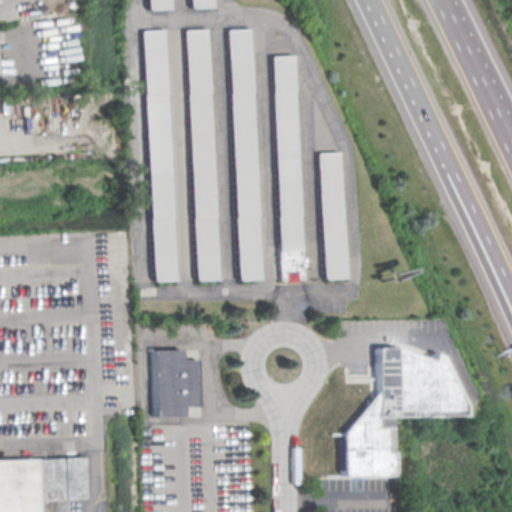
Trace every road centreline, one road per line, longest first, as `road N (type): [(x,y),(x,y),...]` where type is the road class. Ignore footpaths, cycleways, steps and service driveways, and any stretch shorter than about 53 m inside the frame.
road 1 (motorway): [(414,95),(511,322)]
road 2 (motorway): [(414,95),(511,297)]
road 3 (residential): [(285,393),(307,383),(315,361),(305,339),(283,331),(262,341),(254,363),(263,384),(285,393)]
road 4 (motorway): [(511,135),(442,0)]
